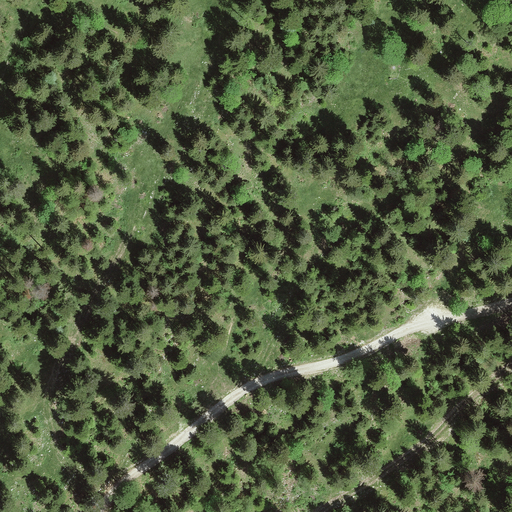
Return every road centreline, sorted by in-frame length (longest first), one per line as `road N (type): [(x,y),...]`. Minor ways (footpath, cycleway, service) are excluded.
road 1 (track): [(97,511),(175,440),(262,379),(335,362),(401,331),(511,304)]
road 2 (track): [(317,511),(397,463),(511,369)]
